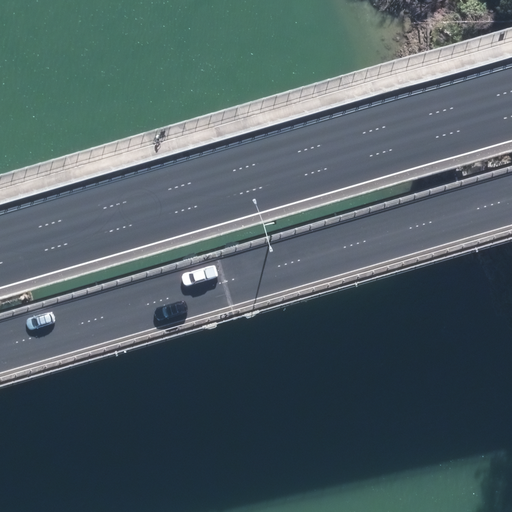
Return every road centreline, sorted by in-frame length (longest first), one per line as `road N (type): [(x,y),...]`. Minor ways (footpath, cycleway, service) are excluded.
road 1 (motorway): [(511,201),(0,349)]
road 2 (motorway): [(0,269),(511,122)]
